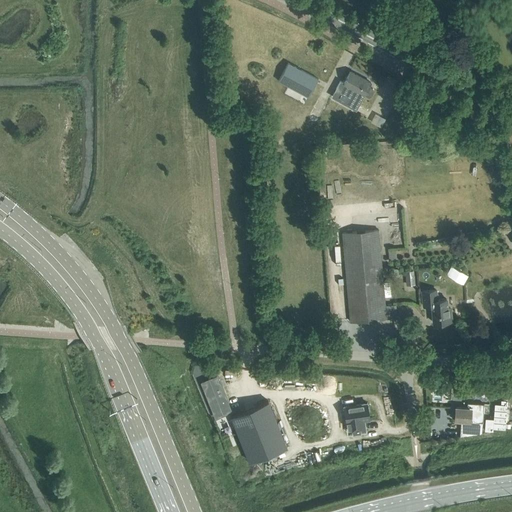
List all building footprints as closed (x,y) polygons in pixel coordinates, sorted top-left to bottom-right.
[(409,15),(405,21),(415,29),(419,23),(409,15)] [(288,63),(278,80),(309,97),(318,79),(288,63)] [(340,81),(336,88),(352,97),(349,101),(358,106),(365,94),(369,97),(370,96),(373,91),(373,89),(369,87),(371,83),(350,71),(344,82),(340,81)] [(386,318),(379,229),(343,232),(350,321),(386,318)] [(402,272),(403,275),(405,275),(407,286),(416,284),(413,270),(402,272)] [(447,307),(446,298),(437,299),(436,289),(422,290),(424,306),(432,305),(433,322),(452,321),(451,311),(450,306),(447,307)] [(217,376),(202,382),(216,417),(231,411),(217,376)] [(450,379),(450,381),(450,382),(450,383),(451,384),(452,385),(453,385),(454,386),(456,385),(457,385),(458,384),(458,383),(458,381),(458,380),(458,379),(457,378),(456,377),(454,377),(453,377),(452,378),(451,378),(450,379)] [(490,379),(489,387),(498,387),(497,395),(505,395),(506,380),(493,379),(490,379)] [(360,380),(338,381),(338,389),(360,388),(360,380)] [(474,400),(485,400),(485,388),(474,388),(474,400)] [(232,415),(249,462),(287,448),(269,401),(232,415)] [(347,422),(348,433),(366,431),(364,420),(370,419),(368,411),(369,410),(369,406),(367,405),(367,403),(350,406),(351,414),(349,414),(349,413),(348,413),(350,422),(347,422)] [(467,408),(455,407),(454,420),(470,422),(471,409),(484,410),(484,409),(484,404),(467,403),(467,408)] [(486,418),(485,430),(493,431),(493,428),(494,419),(486,418)]
